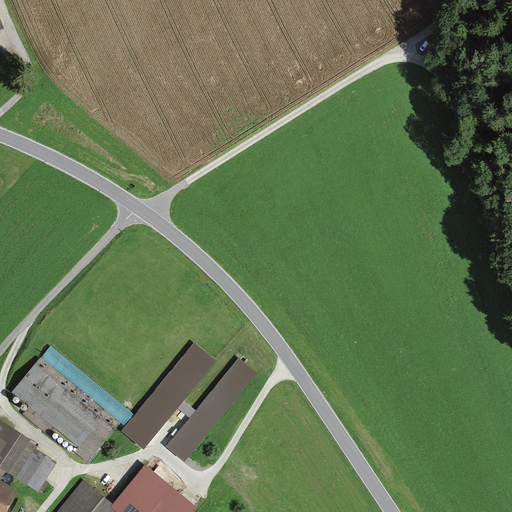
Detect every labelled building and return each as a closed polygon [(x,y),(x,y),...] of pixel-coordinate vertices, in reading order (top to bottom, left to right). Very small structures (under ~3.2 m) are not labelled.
[(194,340),(122,429),(144,447),(216,358),(194,340)] [(185,459),(257,372),(239,357),(167,444),(185,459)] [(39,358),(13,392),(33,407),(27,415),(49,433),(54,426),(78,445),(74,450),(88,461),(120,421),(39,358)] [(0,438),(6,442),(0,452),(0,511),(7,511),(20,490),(6,482),(11,474),(40,490),(57,460),(39,450),(42,445),(3,423),(0,427),(0,438)] [(118,507),(85,481),(60,511),(193,511),(199,506),(151,467),(118,507)]
